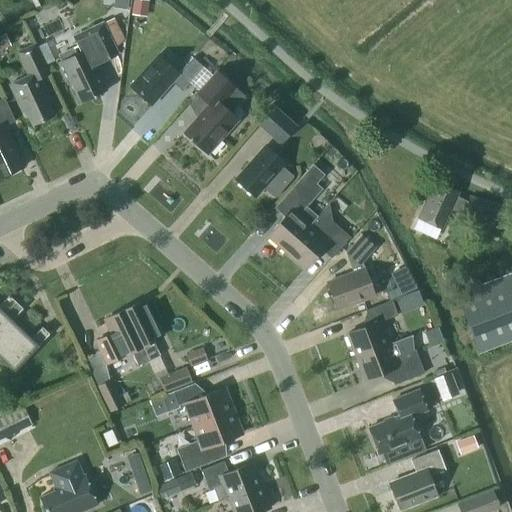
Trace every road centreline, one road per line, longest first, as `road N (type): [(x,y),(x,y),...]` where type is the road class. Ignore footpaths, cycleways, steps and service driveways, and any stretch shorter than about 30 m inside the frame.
road 1 (residential): [(338,511),(270,333),(137,218)]
road 2 (residential): [(137,218),(91,181),(0,229)]
road 3 (residential): [(0,236),(45,267),(137,218)]
